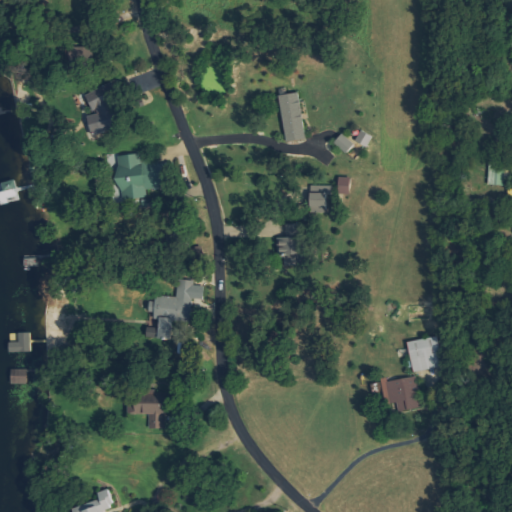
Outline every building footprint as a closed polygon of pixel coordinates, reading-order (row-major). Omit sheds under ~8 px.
[(123,126),(110,87),(90,93),(97,114),(91,116),(98,135),(123,126)] [(290,142),(310,139),(303,92),(283,95),(290,142)] [(358,141),(370,147),(376,136),(364,130),(358,141)] [(338,142),(349,153),(357,144),(346,133),(338,142)] [(148,190),(162,188),(162,182),(171,181),(169,160),(145,162),(144,153),(120,156),(125,200),(149,197),(148,190)] [(354,177),(343,177),(342,194),(353,194),(354,177)] [(0,183),(0,185),(3,204),(21,201),(18,180),(0,183)] [(326,193),(315,192),(315,212),(331,213),(332,185),(327,185),(326,193)] [(280,258),(288,258),(288,266),(308,265),(306,224),(289,225),(289,236),(279,237),(280,258)] [(175,338),(176,320),(190,321),(191,311),(205,312),(206,285),(196,285),(196,280),(179,279),(178,299),(152,297),(151,312),(158,312),(157,328),(149,327),(149,337),(175,338)] [(416,372),(444,366),(438,336),(410,342),(416,372)] [(400,412),(422,409),(418,377),(390,381),(393,404),(399,403),(400,412)] [(169,429),(169,403),(132,403),(131,414),(152,414),(151,428),(169,429)] [(83,506),(84,511),(108,511),(108,510),(117,508),(113,490),(102,492),(104,501),(83,506)]
